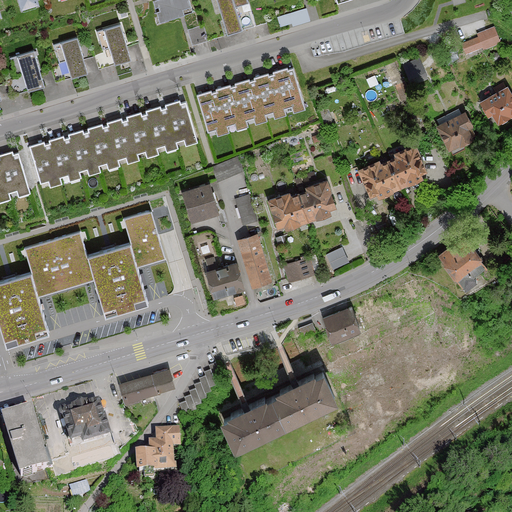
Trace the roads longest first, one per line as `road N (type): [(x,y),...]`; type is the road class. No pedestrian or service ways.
road 1 (residential): [(0,129),(402,0)]
road 2 (secondary): [(511,162),(464,209),(381,268),(196,335)]
road 3 (residential): [(84,511),(169,409),(194,363),(196,335)]
road 4 (secondary): [(196,335),(0,391)]
